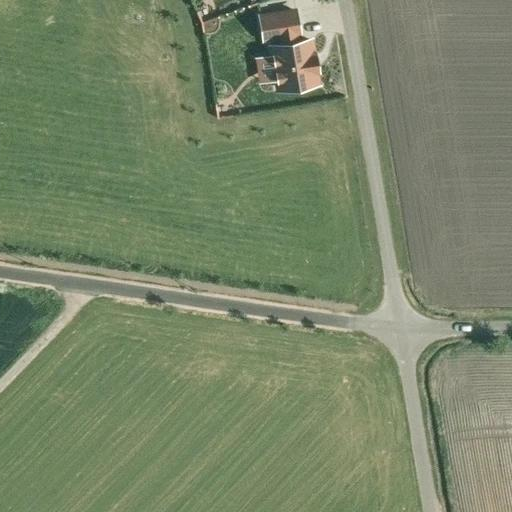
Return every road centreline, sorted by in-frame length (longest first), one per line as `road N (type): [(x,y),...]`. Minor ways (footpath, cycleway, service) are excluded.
road 1 (unclassified): [(402,324),(0,269)]
road 2 (unclassified): [(347,0),(402,324)]
road 3 (residential): [(429,511),(402,324)]
road 4 (track): [(95,286),(0,385)]
